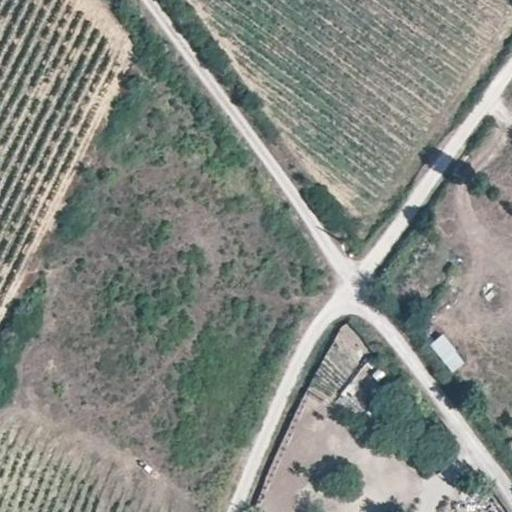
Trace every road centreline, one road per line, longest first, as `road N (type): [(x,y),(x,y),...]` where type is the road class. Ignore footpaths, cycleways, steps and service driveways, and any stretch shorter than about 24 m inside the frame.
road 1 (track): [(359,291),(147,0)]
road 2 (unclassified): [(359,291),(511,73)]
road 3 (unclassified): [(359,291),(511,494)]
road 4 (unclassified): [(244,511),(312,343),(359,291)]
